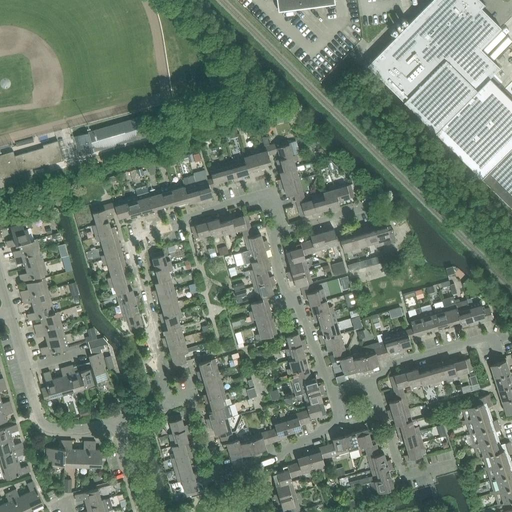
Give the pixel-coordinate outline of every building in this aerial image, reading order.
[(276,0),(278,11),(319,6),(318,0),(276,0)] [(499,67),(480,48),(501,27),(481,8),(484,5),(485,4),(484,3),(484,4),(480,0),(431,0),(367,65),(435,132),(499,67)] [(290,111),(275,115),(277,122),(292,118),(290,111)] [(143,116),(74,136),(76,143),(80,156),(149,135),(143,116)] [(268,117),(263,119),(266,129),(268,135),(272,133),(271,130),(274,129),(271,121),(269,122),(268,117)] [(255,121),(247,123),(249,129),(257,127),(255,121)] [(246,122),(238,125),(241,133),(248,131),(246,122)] [(236,128),(228,130),(230,136),(237,134),(236,128)] [(223,131),(216,133),(218,140),(225,138),(223,131)] [(313,138),(310,142),(314,147),(318,143),(313,138)] [(272,145),(274,153),(278,152),(280,159),(293,156),(288,140),(272,145)] [(0,154),(0,179),(20,173),(20,172),(48,164),(49,165),(62,161),(64,160),(58,141),(43,145),(43,148),(15,156),(13,151),(0,154)] [(266,146),(254,150),(260,170),(265,168),(263,164),(271,162),(266,146)] [(511,146),(481,178),(511,208),(511,146)] [(260,170),(254,150),(250,151),(251,155),(244,157),(249,173),(260,170)] [(280,159),(276,160),(280,172),(296,167),(294,160),(298,159),(297,154),(293,156),(280,159)] [(232,160),(238,180),(243,179),(242,175),(249,173),(244,157),(232,160)] [(238,180),(232,160),(221,164),(225,180),(232,178),(234,182),(238,180)] [(331,160),(327,161),(329,167),(330,171),(339,168),(331,160)] [(221,164),(209,167),(212,178),(215,187),(220,186),(218,182),(225,180),(221,164)] [(296,167),(280,172),(282,179),(278,180),(279,185),(299,179),(297,170),(296,167)] [(295,197),(304,195),(299,179),(279,185),(280,189),(284,188),(286,195),(294,193),(295,197)] [(202,203),(206,202),(205,198),(212,196),(210,188),(208,180),(196,183),(202,203)] [(197,205),(202,203),(196,183),(184,186),(189,203),(196,201),(197,205)] [(177,206),(189,203),(184,186),(177,188),(176,184),(172,186),(177,206)] [(334,185),(338,201),(339,201),(354,197),(351,184),(339,188),(338,184),(334,185)] [(323,192),(328,208),(340,205),(339,201),(338,201),(334,185),(329,186),(330,190),(323,192)] [(177,206),(172,186),(160,189),(165,205),(172,203),(173,207),(177,206)] [(149,192),(154,212),(159,211),(158,207),(165,205),(160,189),(149,192)] [(150,214),(154,212),(149,192),(137,196),(142,212),(149,210),(150,214)] [(313,200),(318,216),(322,214),(321,210),(328,208),(323,192),(312,196),(313,200)] [(137,196),(126,199),(131,219),(136,218),(135,214),(142,212),(137,196)] [(313,200),(306,202),(305,198),(296,200),(301,216),(312,213),(313,217),(318,216),(313,200)] [(126,216),(127,220),(131,219),(126,199),(114,202),(116,211),(118,218),(126,216)] [(111,203),(108,204),(111,213),(114,212),(116,211),(114,202),(111,203)] [(94,216),(96,224),(108,221),(106,214),(111,213),(108,204),(87,210),(89,218),(94,216)] [(393,216),(398,227),(405,223),(400,213),(393,216)] [(243,232),(251,230),(247,215),(236,218),(235,214),(230,215),(235,231),(242,229),(243,232)] [(235,231),(230,215),(219,218),(223,234),(230,232),(231,236),(231,237),(234,236),(236,235),(235,231)] [(210,216),(206,218),(211,234),(210,234),(211,238),(223,234),(219,218),(212,220),(210,216)] [(210,234),(211,234),(206,218),(201,219),(203,223),(191,226),(195,238),(210,234)] [(31,221),(23,224),(10,227),(14,239),(6,241),(8,247),(19,244),(34,240),(31,229),(33,229),(31,221)] [(108,221),(96,224),(92,225),(96,237),(116,231),(114,227),(110,228),(108,221)] [(393,230),(388,231),(386,222),(374,226),(380,246),(396,241),(393,230)] [(375,247),(380,246),(374,226),(362,229),(367,245),(374,243),(375,247)] [(327,248),(339,245),(334,229),(327,231),(326,227),(321,228),(327,248)] [(306,242),(310,253),(327,248),(321,228),(316,230),(318,234),(310,236),(312,240),(306,242)] [(360,247),(367,245),(362,229),(351,232),(357,252),(361,251),(360,247)] [(101,240),(103,247),(119,243),(116,231),(96,237),(97,242),(101,240)] [(357,252),(351,232),(339,236),(344,252),(351,250),(352,254),(357,252)] [(248,250),(268,245),(267,240),(263,241),(261,234),(253,236),(252,233),(244,235),(248,250)] [(19,244),(20,250),(13,252),(15,258),(41,251),(44,250),(41,238),(34,240),(19,244)] [(286,252),(289,264),(294,263),(305,259),(304,255),(310,253),(306,242),(296,245),(297,249),(290,251),(286,252)] [(101,256),(102,260),(122,254),(119,243),(103,247),(105,254),(101,256)] [(268,245),(248,250),(242,252),(246,264),(251,262),(267,257),(265,250),(269,249),(268,245)] [(226,246),(218,248),(220,256),(228,253),(226,246)] [(44,262),(41,251),(15,258),(16,264),(24,262),(26,267),(44,262)] [(156,270),(172,265),(170,261),(166,262),(163,251),(151,254),(156,270)] [(126,266),(122,254),(102,260),(104,265),(108,264),(110,270),(126,266)] [(382,255),(371,258),(372,260),(373,265),(378,263),(384,261),(382,255)] [(267,270),(271,269),(267,257),(251,262),(253,269),(249,270),(251,275),(267,270)] [(371,258),(365,260),(367,266),(373,265),(372,260),(371,258)] [(287,272),(288,276),(309,271),(305,259),(294,263),(289,264),(291,271),(287,272)] [(21,282),(47,274),(44,262),(26,267),(27,273),(19,275),(21,282)] [(344,264),(332,267),(335,276),(347,272),(344,264)] [(156,270),(151,271),(155,283),(171,278),(169,271),(173,270),(172,265),(156,270)] [(108,279),(109,283),(129,277),(126,266),(110,270),(112,277),(108,279)] [(254,286),(274,280),(273,276),(269,277),(267,270),(251,275),(254,286)] [(296,287),(312,282),(309,271),(288,276),(290,281),(294,280),(296,287)] [(114,287),(116,294),(132,289),(129,277),(109,283),(110,288),(114,287)] [(20,291),(22,298),(48,290),(45,278),(26,283),(28,289),(20,291)] [(171,278),(155,283),(157,290),(153,291),(154,295),(174,289),(171,278)] [(254,286),(257,298),(266,296),(273,293),(271,286),(275,285),(274,280),(254,286)] [(242,281),(233,284),(235,290),(244,287),(242,281)] [(195,283),(189,285),(191,293),(198,292),(197,291),(195,283)] [(308,298),(310,305),(326,300),(323,289),(314,291),(313,285),(301,289),(304,299),(308,298)] [(117,296),(119,305),(140,299),(138,295),(134,296),(132,289),(116,294),(117,296)] [(174,289),(154,295),(155,300),(159,299),(161,306),(178,301),(174,289)] [(235,292),(237,298),(241,297),(247,295),(245,289),(235,292)] [(48,290),(22,298),(24,304),(32,302),(33,307),(51,302),(48,290)] [(249,312),(250,316),(270,310),(267,298),(258,301),(251,303),(253,310),(249,312)] [(122,313),(123,317),(139,312),(137,305),(141,304),(140,299),(119,305),(122,313)] [(326,300),(310,305),(314,316),(334,311),(332,306),(328,307),(326,300)] [(467,300),(456,303),(456,304),(457,308),(461,324),(468,322),(469,326),(474,325),(468,304),(467,300)] [(178,301),(161,306),(163,313),(159,314),(161,318),(181,313),(178,301)] [(482,310),(480,301),(468,304),(474,325),(493,319),(489,308),(482,310)] [(55,313),(51,302),(33,307),(35,312),(27,314),(29,321),(40,318),(40,317),(55,313)] [(456,304),(444,307),(449,323),(456,321),(457,325),(461,324),(457,308),(456,304)] [(444,307),(432,310),(438,330),(443,329),(442,325),(449,323),(444,307)] [(357,309),(350,311),(351,317),(359,315),(357,309)] [(409,317),(412,329),(415,337),(427,334),(426,330),(421,314),(419,309),(415,310),(417,315),(409,317)] [(257,326),(274,322),(270,310),(250,316),(251,321),(255,320),(257,326)] [(423,313),(421,314),(426,330),(432,328),(434,332),(438,330),(432,310),(423,313)] [(319,320),(321,327),(337,322),(334,311),(314,316),(315,321),(319,320)] [(55,313),(40,317),(40,318),(41,323),(34,325),(35,331),(61,324),(58,312),(55,313)] [(143,328),(139,312),(123,317),(124,321),(128,320),(131,331),(143,328)] [(164,330),(180,325),(178,318),(182,317),(181,313),(161,318),(164,330)] [(377,314),(371,316),(373,323),(374,323),(379,321),(377,314)] [(274,322),(257,326),(259,333),(255,335),(257,339),(277,334),(274,322)] [(340,334),(337,322),(321,327),(323,334),(319,335),(320,340),(340,334)] [(65,335),(61,324),(35,331),(37,337),(45,335),(46,340),(65,335)] [(180,325),(164,330),(166,337),(162,338),(163,343),(183,337),(180,325)] [(297,329),(285,332),(290,348),(306,344),(304,339),(300,340),(297,329)] [(411,329),(407,330),(409,339),(413,338),(415,337),(412,329),(411,329)] [(409,339),(407,330),(395,334),(401,354),(405,352),(404,348),(411,346),(409,339)] [(332,349),(334,354),(345,351),(340,334),(320,340),(322,344),(326,343),(328,350),(332,349)] [(384,341),(379,343),(380,347),(383,359),(401,354),(395,334),(383,337),(384,341)] [(42,355),(68,347),(65,335),(46,340),(48,346),(40,348),(42,355)] [(102,337),(88,342),(89,346),(90,348),(102,345),(104,344),(108,343),(105,341),(102,337)] [(171,353),(187,348),(183,337),(163,343),(165,347),(169,346),(171,353)] [(102,345),(90,348),(92,355),(102,352),(101,349),(105,348),(104,344),(102,345)] [(307,348),(306,344),(290,348),(285,349),(289,361),(305,356),(303,349),(307,348)] [(379,365),(378,360),(383,359),(380,347),(363,352),(368,372),(373,371),(372,367),(379,365)] [(171,353),(175,369),(187,365),(184,354),(188,353),(187,348),(171,353)] [(356,371),(355,367),(351,355),(347,357),(345,351),(334,354),(337,365),(341,364),(343,370),(344,375),(356,371)] [(238,352),(231,354),(233,361),(234,365),(241,363),(238,352)] [(351,355),(355,367),(356,371),(363,369),(364,373),(368,372),(363,352),(351,355)] [(90,362),(79,365),(86,389),(98,386),(97,383),(108,380),(100,353),(89,356),(90,362)] [(111,356),(105,357),(108,369),(114,367),(111,356)] [(310,374),(305,356),(289,361),(291,368),(287,369),(288,374),(297,371),(298,377),(310,374)] [(457,358),(452,359),(457,375),(472,370),(469,358),(458,362),(457,358)] [(197,372),(198,376),(218,370),(215,359),(199,363),(201,370),(197,372)] [(458,379),(457,375),(452,359),(440,362),(445,378),(452,376),(453,380),(458,379)] [(490,365),(494,378),(510,373),(506,360),(499,363),(499,362),(497,363),(490,365)] [(438,380),(445,378),(440,362),(429,366),(435,386),(439,384),(438,380)] [(67,366),(74,392),(86,389),(79,365),(74,367),(73,365),(67,366)] [(67,366),(60,368),(63,376),(57,377),(63,396),(74,392),(67,366)] [(430,387),(435,386),(429,366),(417,369),(422,385),(429,383),(430,387)] [(410,388),(422,385),(417,369),(410,371),(409,367),(405,368),(409,384),(410,387),(410,388)] [(409,384),(405,368),(400,369),(401,373),(390,377),(395,393),(403,390),(402,386),(409,384)] [(218,370),(198,376),(199,381),(203,380),(205,387),(222,382),(218,370)] [(52,379),(50,371),(43,373),(47,387),(41,388),(45,401),(63,396),(57,377),(52,379)] [(494,378),(498,390),(511,385),(511,380),(510,373),(494,378)] [(298,377),(303,394),(323,388),(322,384),(318,385),(316,378),(311,379),(310,374),(298,377)] [(470,376),(469,377),(472,385),(478,383),(475,375),(470,376)] [(222,382),(205,387),(207,394),(203,395),(205,399),(225,394),(222,382)] [(502,402),(511,398),(511,385),(498,390),(502,402)] [(303,394),(306,406),(318,402),(323,401),(321,394),(325,393),(323,388),(303,394)] [(276,390),(269,392),(272,400),(279,398),(276,390)] [(391,409),(387,410),(388,415),(409,409),(404,393),(395,396),(397,400),(389,402),(391,409)] [(208,411),(224,406),(222,399),(226,398),(225,394),(205,399),(208,411)] [(489,394),(482,396),(475,399),(477,404),(476,405),(476,404),(474,405),(462,409),(466,420),(462,421),(463,424),(467,423),(473,444),(470,445),(471,448),(474,447),(478,458),(483,457),(486,467),(482,468),(484,471),(487,470),(494,491),(490,492),(491,495),(495,494),(498,505),(510,501),(511,500),(511,467),(509,469),(505,455),(511,453),(511,449),(510,442),(497,446),(492,432),(500,429),(497,419),(489,422),(485,408),(493,405),(489,394)] [(0,397),(0,409),(11,407),(10,401),(2,403),(0,397)] [(291,398),(285,399),(286,402),(293,406),(291,398)] [(511,398),(502,402),(506,414),(511,412),(511,398)] [(323,401),(318,402),(306,406),(308,410),(302,412),(306,423),(316,420),(315,416),(322,414),(326,413),(323,401)] [(228,405),(224,406),(208,411),(210,418),(206,419),(207,424),(227,418),(231,417),(228,405)] [(5,414),(13,412),(11,407),(0,409),(0,422),(7,421),(5,414)] [(394,418),(396,425),(412,421),(409,409),(388,415),(390,419),(394,418)] [(301,429),(300,425),(306,423),(302,412),(285,417),(291,437),(295,435),(294,431),(301,429)] [(168,418),(173,433),(189,429),(188,424),(183,425),(180,414),(168,418)] [(291,437),(285,417),(280,418),(282,422),(274,424),(276,429),(270,430),(273,442),(291,437)] [(160,418),(153,420),(155,428),(162,426),(160,418)] [(232,435),(227,418),(207,424),(208,428),(213,427),(215,434),(219,433),(221,438),(232,435)] [(414,428),(412,421),(396,425),(399,437),(419,431),(418,426),(414,428)] [(16,424),(0,429),(0,442),(12,439),(10,433),(18,431),(16,424)] [(172,446),(188,441),(186,434),(190,433),(189,429),(173,433),(169,434),(172,446)] [(356,432),(357,436),(360,448),(365,447),(366,452),(378,449),(375,439),(371,440),(369,433),(367,429),(356,432)] [(348,430),(343,431),(349,451),(360,448),(357,436),(356,432),(349,434),(348,430)] [(270,442),(267,431),(250,436),(255,456),(260,455),(259,451),(266,449),(265,444),(270,442)] [(349,451),(343,431),(338,433),(340,437),(332,439),(334,443),(328,445),(331,456),(349,451)] [(422,442),(419,431),(399,437),(400,441),(404,440),(406,447),(422,442)] [(231,459),(243,455),(241,451),(238,439),(234,441),(232,435),(221,438),(224,449),(228,448),(230,454),(231,459)] [(251,457),(255,456),(250,436),(238,439),(241,451),(243,455),(250,453),(251,457)] [(12,439),(0,442),(0,454),(23,448),(22,442),(14,444),(12,439)] [(65,467),(66,440),(59,440),(59,448),(47,448),(46,460),(52,461),(52,467),(65,467)] [(72,441),(66,440),(65,467),(77,468),(77,449),(72,449),(72,441)] [(77,468),(89,468),(90,441),(84,441),(83,449),(77,449),(77,468)] [(95,449),(95,441),(90,441),(89,468),(89,467),(101,468),(102,450),(95,449)] [(171,459),(191,453),(188,441),(172,446),(174,453),(170,454),(171,459)] [(406,460),(426,454),(422,442),(406,447),(408,454),(404,455),(406,460)] [(325,446),(308,451),(313,471),(325,467),(325,465),(330,463),(328,457),(325,446)] [(0,454),(0,465),(0,467),(19,462),(17,456),(25,454),(23,448),(0,454)] [(366,452),(371,470),(391,464),(390,459),(386,460),(384,453),(379,455),(378,449),(366,452)] [(298,463),(293,464),(296,476),(313,471),(308,451),(303,452),(304,456),(297,458),(298,463)] [(175,470),(191,466),(189,459),(193,458),(191,453),(171,459),(175,470)] [(19,462),(0,467),(4,479),(30,472),(28,465),(20,468),(19,462)] [(276,486),(280,485),(292,482),(291,477),(296,476),(293,464),(283,467),(284,471),(277,473),(272,474),(276,486)] [(373,476),(359,480),(360,485),(370,482),(391,477),(389,470),(393,468),(391,464),(371,470),(373,476)] [(182,481),(198,476),(197,472),(193,473),(191,466),(175,470),(178,482),(182,481)] [(343,467),(336,469),(338,476),(345,474),(343,467)] [(182,481),(187,496),(199,493),(195,482),(199,481),(198,476),(182,481)] [(374,494),(394,488),(391,477),(370,482),(374,494)] [(359,480),(350,482),(352,488),(360,485),(359,480)] [(25,494),(31,508),(43,503),(33,481),(27,484),(30,491),(25,494)] [(275,499),(295,493),(292,482),(280,485),(276,486),(278,493),(274,494),(275,499)] [(400,487),(395,488),(397,495),(400,494),(404,493),(402,486),(400,487)] [(101,500),(98,488),(75,495),(77,501),(84,499),(86,505),(101,500)] [(19,496),(16,489),(10,492),(19,511),(23,511),(31,508),(25,494),(19,496)] [(53,490),(47,493),(50,500),(56,497),(53,490)] [(19,511),(10,492),(5,494),(8,501),(3,504),(6,511),(19,511)] [(275,499),(276,504),(280,502),(283,510),(287,508),(288,511),(295,511),(300,511),(295,493),(275,499)] [(104,499),(101,500),(86,505),(88,511),(82,511),(104,511),(108,511),(104,499)] [(344,501),(338,503),(340,511),(346,509),(344,501)] [(354,501),(346,504),(348,511),(354,511),(358,511),(354,501)]
